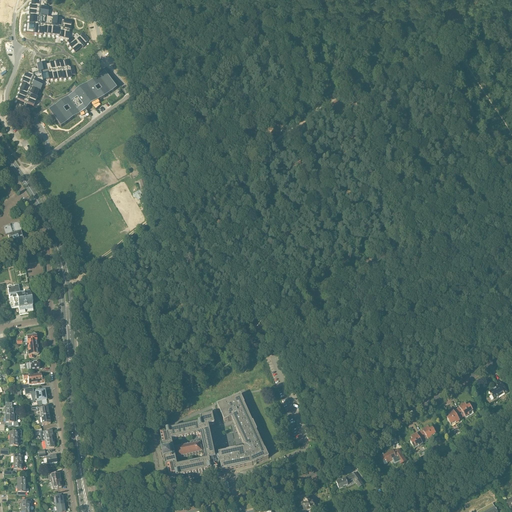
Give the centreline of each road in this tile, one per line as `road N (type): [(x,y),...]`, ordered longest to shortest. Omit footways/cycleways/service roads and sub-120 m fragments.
road 1 (tertiary): [(194,511),(311,475),(511,349)]
road 2 (unclassified): [(20,175),(254,0)]
road 3 (residential): [(51,317),(75,511)]
road 4 (residential): [(0,160),(44,233),(51,317)]
